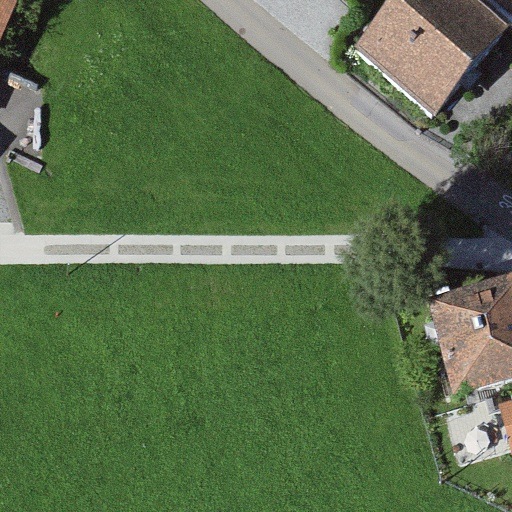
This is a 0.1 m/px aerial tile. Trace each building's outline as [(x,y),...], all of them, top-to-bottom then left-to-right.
[(0,0),(0,65),(25,0),(0,0)] [(434,0),(421,0),(360,72),(437,137),(503,58),(434,0)] [(511,0),(490,0),(511,19),(511,0)] [(511,386),(511,286),(430,312),(458,403),(511,386)] [(511,457),(511,405),(495,410),(507,458),(511,457)]
